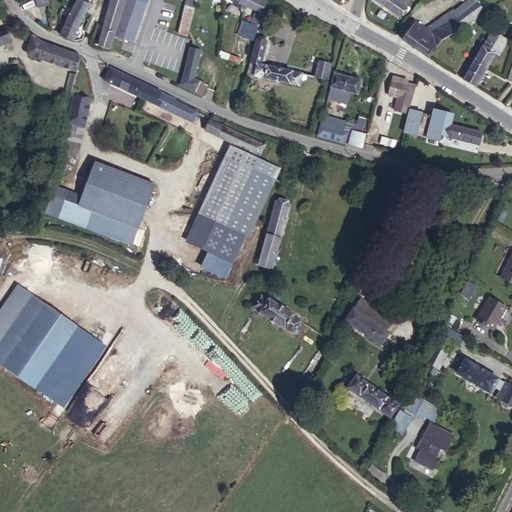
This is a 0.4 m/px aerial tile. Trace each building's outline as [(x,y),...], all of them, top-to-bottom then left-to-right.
[(50,5),(48,0),(35,0),(39,9),(50,5)] [(78,0),(68,18),(61,36),(73,40),(80,23),(90,5),(79,0),(78,0)] [(124,0),(111,0),(97,45),(109,49),(114,36),(126,0),(124,0)] [(147,0),(127,0),(114,36),(133,42),(147,0)] [(233,0),(233,3),(232,5),(242,9),(243,5),(240,4),(241,2),(241,0),(233,0)] [(268,3),(261,0),(241,0),(241,2),(240,4),(243,5),(257,11),(251,24),(255,25),(258,26),(268,3)] [(375,0),(399,16),(403,10),(407,13),(410,9),(406,6),(410,1),(408,0),(375,0)] [(468,24),(484,12),(477,2),(480,0),(469,0),(457,10),(468,24)] [(507,10),(501,2),(478,19),(485,28),(507,10)] [(178,33),(188,36),(195,7),(187,5),(185,5),(178,33)] [(403,40),(429,58),(439,45),(442,40),(460,31),(459,31),(468,24),(457,10),(454,12),(453,11),(426,30),(416,22),(403,40)] [(251,24),(244,21),(238,36),(253,41),(258,26),(255,25),(251,24)] [(0,42),(11,39),(6,26),(0,28),(0,42)] [(37,56),(76,71),(80,57),(62,50),(40,40),(27,33),(19,28),(18,33),(27,38),(25,49),(37,56)] [(484,46),(495,53),(499,55),(507,41),(492,32),(484,46)] [(301,84),(304,69),(266,59),(269,46),(258,42),(250,70),(301,84)] [(473,64),(486,70),(495,53),(484,46),(473,64)] [(188,64),(185,75),(194,78),(196,66),(198,66),(201,53),(193,51),(194,48),(191,47),(187,64),(188,64)] [(223,61),(241,68),(245,60),(226,53),(223,61)] [(327,75),(330,62),(316,59),(313,72),(327,75)] [(464,80),(476,87),(486,70),(473,64),(464,80)] [(111,69),(105,81),(192,122),(198,112),(178,103),(176,99),(111,69)] [(66,88),(72,90),(77,74),(71,72),(66,88)] [(360,78),(334,72),(329,93),(339,96),(341,88),(357,91),(360,78)] [(194,78),(185,75),(182,86),(203,95),(208,84),(194,78)] [(409,110),(415,86),(407,84),(393,80),(389,95),(398,98),(395,111),(408,114),(409,110)] [(74,97),(69,119),(85,122),(90,101),(74,97)] [(408,114),(404,132),(440,141),(441,136),(479,144),(482,133),(450,126),(453,115),(434,110),(433,116),(409,110),(408,114)] [(85,122),(69,119),(61,151),(78,155),(85,122)] [(210,120),(206,131),(260,156),(264,145),(210,120)] [(320,134),(349,140),(352,129),(341,126),(323,121),(320,134)] [(352,131),(349,146),(363,149),(366,134),(352,131)] [(280,169),(237,149),(205,218),(249,238),(280,169)] [(68,193),(59,218),(132,246),(155,186),(96,163),(84,198),(68,193)] [(63,200),(56,198),(53,206),(60,209),(63,200)] [(279,205),(265,252),(261,265),(275,270),(292,210),(279,205)] [(261,265),(265,252),(258,249),(254,263),(261,265)] [(511,252),(508,251),(500,277),(511,281),(511,252)] [(99,341),(25,290),(0,325),(0,364),(55,402),(99,341)] [(261,297),(254,306),(262,311),(261,312),(286,329),(287,327),(294,332),(295,331),(297,333),(299,330),(297,328),(300,323),(293,318),(294,317),(269,300),(268,301),(261,297)] [(354,309),(354,310),(371,320),(377,310),(360,299),(354,309)] [(477,320),(493,330),(506,308),(490,299),(477,320)] [(353,308),(346,321),(382,343),(389,332),(386,330),(392,319),(377,310),(371,320),(354,310),(354,309),(353,308)] [(456,319),(451,316),(446,325),(451,328),(456,319)] [(464,337),(446,326),(426,365),(429,366),(427,368),(436,373),(438,368),(439,369),(451,347),(454,343),(458,346),(464,337)] [(457,373),(491,393),(499,379),(466,359),(457,373)] [(352,389),(390,417),(399,405),(361,377),(352,389)] [(497,396),(511,405),(511,386),(505,383),(497,396)] [(409,398),(403,407),(423,418),(425,415),(436,421),(442,410),(416,396),(413,401),(409,398)] [(413,418),(401,411),(391,427),(402,434),(413,418)] [(455,436),(430,423),(416,449),(420,450),(414,461),(433,470),(439,459),(435,458),(440,449),(447,452),(455,436)]
